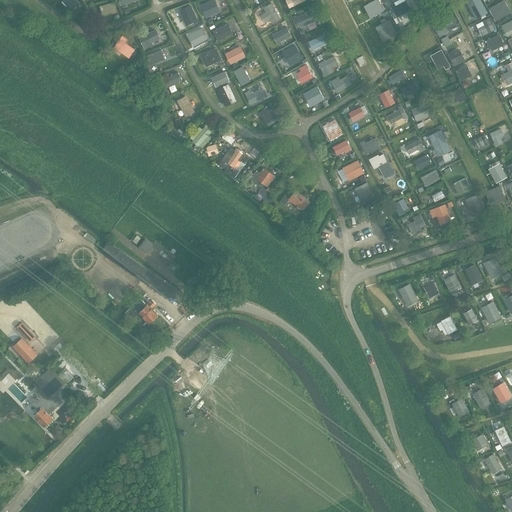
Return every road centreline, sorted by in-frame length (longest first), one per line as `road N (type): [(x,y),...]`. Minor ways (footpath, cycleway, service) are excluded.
road 1 (unclassified): [(10,511),(206,313),(233,309),(262,315),(306,342),(421,494)]
road 2 (unclassified): [(421,494),(346,296),(364,275),(511,228)]
